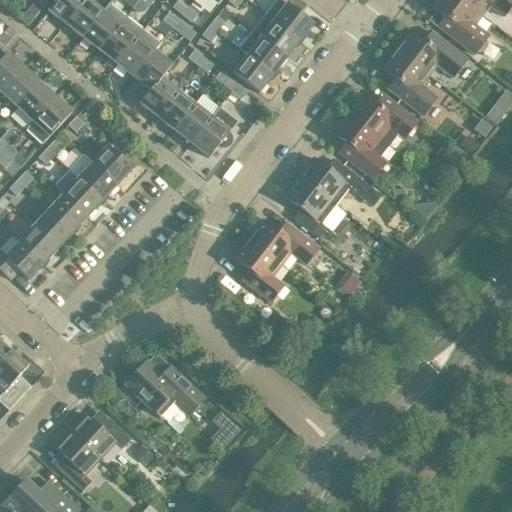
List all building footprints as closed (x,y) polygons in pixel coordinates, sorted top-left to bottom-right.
[(35,0),(34,2),(42,8),(48,0),(35,0)] [(65,26),(84,0),(56,0),(47,12),(65,26)] [(82,39),(93,25),(102,13),(86,0),(84,0),(65,26),(82,39)] [(242,0),(230,0),(228,3),(236,9),(242,0)] [(299,0),(277,0),(265,16),(299,43),(312,25),(301,16),(308,6),(299,0)] [(482,17),(460,0),(437,0),(431,8),(445,19),(438,28),(473,56),(476,52),(480,53),(484,51),(486,48),(487,44),(485,41),(488,37),(474,26),(482,17)] [(511,0),(460,0),(482,17),(489,7),(503,18),(506,14),(510,15),(511,13),(511,0)] [(172,9),(182,16),(188,8),(178,1),(172,9)] [(99,52),(126,17),(109,4),(102,13),(93,25),(82,39),(99,52)] [(191,24),(197,16),(188,8),(182,16),(191,24)] [(20,15),(17,18),(28,27),(33,21),(25,14),(20,15)] [(172,29),(175,25),(178,21),(169,14),(162,22),(172,29)] [(265,16),(251,33),(286,60),(299,43),(265,16)] [(99,52),(116,66),(143,30),(126,17),(99,52)] [(217,33),(224,24),(216,18),(209,27),(217,33)] [(181,37),(188,29),(178,21),(175,25),(172,29),(181,37)] [(217,33),(209,27),(201,37),(209,43),(217,33)] [(133,79),(154,52),(160,43),(143,30),(116,66),(133,79)] [(238,51),(246,56),(272,77),(286,60),(251,33),(238,51)] [(397,52),(428,77),(438,64),(454,76),(466,61),(431,33),(424,43),(412,33),(397,52)] [(133,79),(149,92),(150,92),(160,79),(161,80),(171,66),(154,52),(133,79)] [(187,60),(197,67),(203,59),(194,52),(187,60)] [(428,77),(397,52),(382,71),(395,81),(387,90),(422,117),(434,102),(418,89),(428,77)] [(0,61),(0,93),(0,94),(23,69),(7,54),(0,61)] [(259,95),(272,77),(246,56),(232,74),(259,95)] [(206,74),(213,66),(203,59),(197,67),(206,74)] [(16,108),(39,84),(23,69),(0,94),(16,108)] [(222,86),(231,93),(237,85),(228,78),(222,86)] [(139,105),(157,119),(177,92),(161,80),(160,79),(150,92),(149,92),(139,105)] [(16,108),(32,123),(55,98),(39,84),(16,108)] [(241,101),(247,93),(237,85),(231,93),(241,101)] [(174,132),(194,106),(177,92),(157,119),(174,132)] [(511,96),(506,92),(500,100),(510,107),(511,104),(511,96)] [(404,139),(416,124),(383,97),(376,107),(362,96),(348,115),(389,147),(398,135),(404,139)] [(55,98),(32,123),(25,130),(42,145),(71,114),(55,98)] [(174,132),(191,145),(211,119),(194,106),(174,132)] [(219,109),(211,119),(191,145),(208,159),(217,148),(221,150),(223,150),(227,149),(229,148),(231,145),(232,142),(232,138),(231,136),(229,133),(236,123),(219,109)] [(389,147),(348,115),(333,134),(346,145),(339,154),(372,180),(384,165),(379,160),(389,147)] [(75,133),(84,124),(76,118),(68,126),(75,133)] [(491,126),(482,119),(474,131),(483,138),(491,126)] [(468,137),(460,146),(469,155),(470,154),(478,145),(468,137)] [(0,139),(0,151),(3,154),(9,147),(1,139),(0,139)] [(54,157),(62,148),(54,141),(46,150),(54,157)] [(132,170),(120,159),(121,154),(120,149),(117,146),(112,145),(107,147),(92,163),(116,186),(132,170)] [(9,147),(3,154),(11,162),(18,155),(9,147)] [(54,157),(46,150),(38,158),(45,165),(54,157)] [(11,162),(3,154),(0,156),(0,165),(4,170),(11,162)] [(86,157),(71,173),(102,202),(116,186),(92,163),(86,157)] [(298,179),(335,207),(349,189),(362,199),(370,189),(338,164),(330,173),(313,160),(298,179)] [(17,181),(24,188),(32,179),(25,172),(17,181)] [(56,189),(62,195),(87,218),(102,202),(71,173),(56,189)] [(319,240),(327,230),(321,225),(335,207),(298,179),(284,198),(301,211),(293,220),(319,240)] [(24,188),(17,181),(8,190),(16,197),(24,188)] [(393,200),(405,199),(404,190),(392,191),(393,200)] [(62,195),(48,210),(72,233),(87,218),(62,195)] [(48,210),(33,226),(57,249),(72,233),(48,210)] [(249,242),(281,266),(290,254),(308,268),(315,259),(312,257),(318,250),(285,224),(278,234),(264,223),(249,242)] [(42,265),(57,249),(33,226),(18,242),(42,265)] [(42,265),(18,242),(3,257),(0,253),(0,271),(10,281),(18,272),(27,281),(42,265)] [(241,281),(270,304),(283,287),(271,278),(281,266),(249,242),(234,261),(249,272),(241,281)] [(350,295),(359,283),(347,274),(338,286),(350,295)] [(292,332),(271,314),(265,322),(285,340),(292,332)] [(0,364),(11,353),(0,342),(0,364)] [(19,377),(27,368),(11,353),(0,364),(0,391),(2,394),(0,396),(0,404),(8,412),(31,388),(19,377)] [(204,399),(194,390),(170,368),(162,377),(146,362),(124,386),(159,419),(177,401),(191,414),(204,399)] [(210,421),(230,440),(239,431),(219,412),(210,421)] [(70,433),(99,460),(115,444),(122,450),(131,440),(106,418),(97,427),(86,416),(70,433)] [(99,460),(70,433),(55,450),(66,461),(57,470),(82,493),(91,483),(84,477),(99,460)] [(144,443),(151,450),(157,443),(150,437),(144,443)] [(146,465),(152,458),(140,447),(134,453),(146,465)] [(76,511),(78,511),(53,489),(44,499),(27,483),(19,492),(17,490),(3,505),(5,507),(2,509),(5,511),(76,511)]
